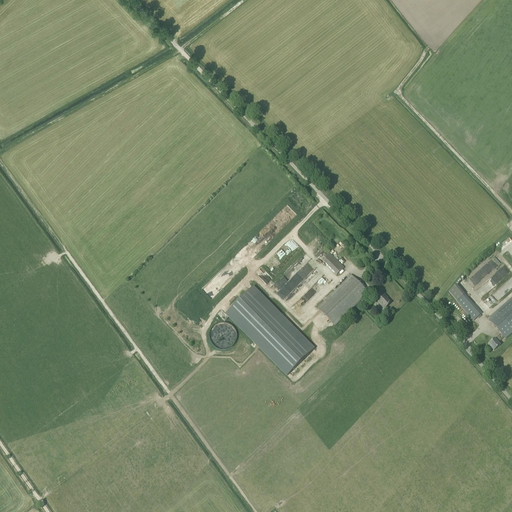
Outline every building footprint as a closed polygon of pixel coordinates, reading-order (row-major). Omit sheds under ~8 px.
[(304,284),(308,284),(308,257),(305,254),(279,280),(279,284),(287,284),(289,282),(293,286),(300,286),(300,285),(303,285),(304,284)] [(344,268),(330,254),(322,261),(336,275),(344,268)] [(480,282),(490,273),(489,271),(491,269),(487,264),(474,276),(480,282)] [(317,308),(335,326),(368,293),(351,276),(317,308)] [(474,321),(478,318),(478,319),(481,316),(480,315),(481,314),(464,295),(456,285),(448,292),(457,302),(474,321)] [(287,376),(314,350),(253,288),(226,314),(287,376)] [(482,297),(484,299),(493,292),(491,290),(482,297)] [(375,300),(384,310),(390,303),(385,298),(386,297),(382,293),(375,300)] [(511,298),(488,319),(501,334),(504,338),(505,339),(511,332),(511,298)] [(498,343),(504,338),(501,334),(494,339),(488,345),(494,351),(500,346),(498,343)]
